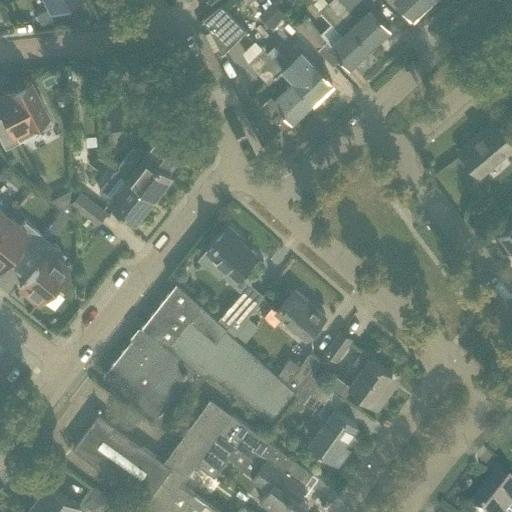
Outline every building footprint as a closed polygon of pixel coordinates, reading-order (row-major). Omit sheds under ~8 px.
[(272,0),(260,12),(274,25),(286,13),(272,0)] [(344,0),(330,0),(329,2),(369,44),(388,27),(389,26),(381,18),(382,17),(379,15),(378,15),(369,5),(359,15),(344,0)] [(414,13),(427,0),(399,0),(403,3),(402,3),(405,6),(406,6),(414,14),(414,13)] [(247,28),(222,2),(204,16),(223,51),(247,28)] [(369,44),(329,2),(320,10),(332,22),(321,32),(306,15),(296,24),(318,48),(328,39),(339,52),(342,55),(350,63),(351,62),(350,62),(351,62),(354,64),(362,56),(363,53),(362,52),(369,44)] [(50,16),(46,8),(35,14),(39,21),(50,16)] [(293,116),(312,99),(274,58),(264,48),(249,62),(267,82),(274,76),(282,85),(270,96),(280,108),(273,115),(284,126),(284,125),(292,117),(293,117),(293,116)] [(282,50),(274,58),(312,99),(331,81),(332,81),(324,72),(322,69),(321,69),(313,61),(302,71),(282,50)] [(434,89),(417,100),(425,112),(465,86),(450,63),(427,78),(434,89)] [(12,102),(0,108),(6,118),(0,121),(0,138),(4,147),(52,122),(28,78),(5,90),(12,102)] [(511,144),(511,141),(508,137),(497,124),(496,124),(497,125),(478,140),(473,137),(462,147),(460,148),(480,172),(495,159),(511,144)] [(168,170),(183,151),(159,132),(147,148),(149,150),(128,176),(153,196),(172,173),(168,170)] [(153,196),(128,176),(110,199),(135,219),(153,196)] [(97,224),(108,211),(80,189),(70,203),(97,224)] [(511,208),(506,213),(507,214),(511,210),(511,211),(511,210),(511,224),(500,234),(511,250),(511,208)] [(20,225),(8,215),(0,224),(0,262),(16,242),(27,251),(41,233),(24,219),(20,225)] [(241,272),(243,269),(256,254),(251,249),(250,250),(239,241),(240,240),(227,228),(208,249),(209,250),(209,249),(228,266),(223,273),(242,290),(250,281),(241,272)] [(65,253),(41,233),(27,251),(37,260),(18,282),(37,298),(38,297),(44,301),(55,288),(49,284),(66,263),(61,259),(65,253)] [(228,327),(218,318),(192,294),(176,282),(103,374),(157,416),(195,368),(216,378),(271,420),(295,390),(226,329),(228,327)] [(276,309),(268,318),(276,325),(284,316),(306,336),(325,315),(320,310),(319,311),(307,301),(308,300),(295,288),(276,309)] [(218,318),(228,327),(236,334),(257,304),(242,291),(218,318)] [(329,347),(325,352),(335,360),(339,354),(351,338),(341,330),(329,347)] [(384,385),(392,374),(371,358),(373,356),(363,349),(354,361),(364,369),(351,386),(378,406),(378,405),(378,404),(389,390),(390,389),(384,385)] [(306,357),(300,364),(290,357),(279,373),(287,380),(298,390),(311,372),(316,366),(306,357)] [(171,465),(115,424),(99,412),(73,446),(161,511),(197,511),(207,499),(182,482),(196,462),(233,413),(218,402),(171,465)] [(342,442),(356,423),(335,407),(311,441),(320,447),(319,449),(322,451),(323,450),(337,460),(348,446),(342,442)] [(279,447),(233,413),(196,462),(215,476),(228,457),(234,461),(233,462),(268,487),(260,499),(277,511),(300,511),(308,502),(300,496),(307,486),(284,469),(292,458),(294,460),(295,459),(279,447)] [(511,511),(511,492),(498,480),(481,501),(478,499),(470,509),(473,511),(511,511)] [(25,511),(74,511),(80,504),(48,481),(25,511)]
